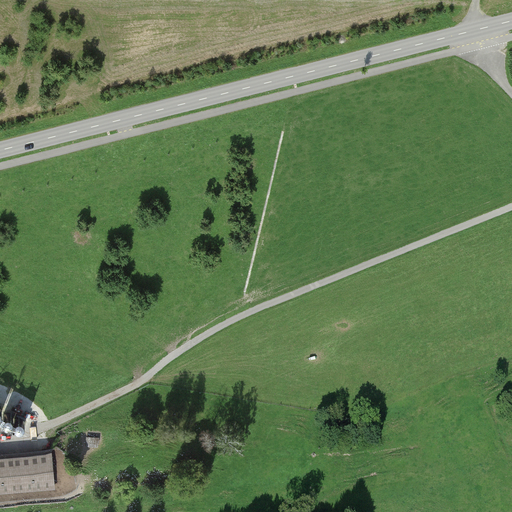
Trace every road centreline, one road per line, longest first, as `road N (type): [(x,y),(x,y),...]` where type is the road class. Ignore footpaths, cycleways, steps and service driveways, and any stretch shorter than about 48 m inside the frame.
road 1 (track): [(0,431),(22,437),(135,386),(245,314),(511,207)]
road 2 (primary): [(0,151),(511,21)]
